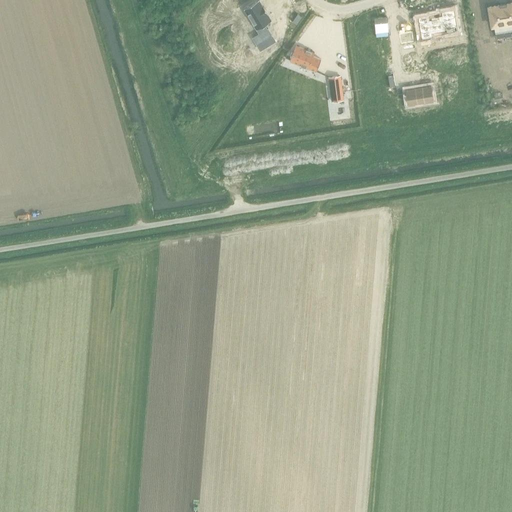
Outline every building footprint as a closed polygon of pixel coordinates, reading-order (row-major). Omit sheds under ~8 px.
[(273,20),(267,9),(261,0),(257,0),(244,8),(259,34),(252,38),(257,45),(272,35),(265,24),(273,20)] [(500,5),(489,7),(492,26),(493,26),(495,34),(511,31),(511,3),(506,4),(506,2),(499,3),(500,5)] [(456,8),(417,15),(421,39),(460,31),(456,8)] [(296,45),(290,61),(316,71),(321,59),(313,56),(315,52),(296,45)] [(340,76),(329,77),(331,93),(332,101),(343,100),(342,92),(340,76)] [(431,85),(406,88),(408,104),(433,100),(431,85)]
